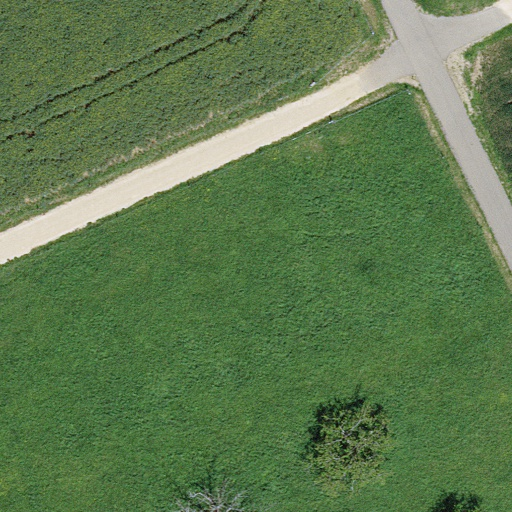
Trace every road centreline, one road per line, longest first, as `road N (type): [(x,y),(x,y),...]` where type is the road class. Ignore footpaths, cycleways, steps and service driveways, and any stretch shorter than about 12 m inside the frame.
road 1 (track): [(427,64),(0,254)]
road 2 (track): [(511,243),(427,64)]
